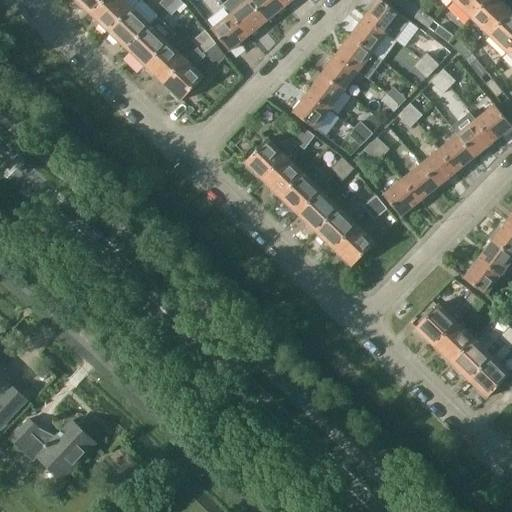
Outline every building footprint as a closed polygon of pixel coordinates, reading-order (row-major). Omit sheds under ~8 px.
[(75,0),(74,1),(81,8),(83,6),(92,15),(106,0),(75,0)] [(124,0),(106,0),(92,15),(101,23),(100,25),(107,32),(109,30),(111,32),(133,8),(124,0)] [(176,0),(164,0),(160,4),(167,10),(176,0)] [(185,4),(180,0),(176,0),(167,10),(173,16),(185,4)] [(230,0),(224,6),(231,15),(248,36),(267,21),(249,0),(230,0)] [(249,0),(267,21),(286,7),(280,0),(249,0)] [(409,22),(380,0),(379,0),(366,18),(387,35),(395,41),(409,22)] [(414,7),(404,0),(390,0),(409,13),(414,7)] [(454,0),(453,1),(471,18),(488,0),(454,0)] [(488,0),(471,18),(489,35),(511,11),(503,3),(505,2),(502,0),(488,0)] [(133,8),(111,32),(113,34),(111,37),(117,43),(119,41),(128,50),(151,26),(133,8)] [(415,18),(429,28),(434,22),(420,11),(415,18)] [(511,11),(489,35),(507,52),(511,46),(511,11)] [(230,51),(248,36),(231,15),(213,30),(230,51)] [(151,26),(128,50),(137,58),(136,60),(142,66),(144,65),(146,67),(169,43),(176,35),(158,18),(151,26)] [(387,35),(366,18),(351,37),(373,53),(387,35)] [(434,33),(449,43),(454,37),(439,26),(434,33)] [(207,31),(193,41),(198,47),(199,48),(212,37),(207,31)] [(212,37),(199,48),(204,55),(217,44),(212,37)] [(373,53),(351,37),(337,56),(359,72),(368,79),(382,60),(373,53)] [(452,47),(466,59),(471,53),(458,41),(452,47)] [(169,43),(146,67),(148,69),(146,71),(153,77),(155,75),(164,84),(187,60),(169,43)] [(187,60),(164,84),(173,92),(171,94),(178,101),(179,99),(182,101),(205,77),(195,67),(205,56),(204,55),(199,48),(198,47),(187,60)] [(427,54),(421,61),(433,72),(439,66),(427,54)] [(359,72),(337,56),(323,75),(344,91),(359,72)] [(476,59),(470,64),(480,78),(487,73),(476,59)] [(433,72),(421,61),(415,67),(427,78),(433,72)] [(443,70),(437,76),(449,88),(455,81),(443,70)] [(344,91),(323,75),(308,94),(330,110),(344,91)] [(449,88),(437,76),(431,82),(443,94),(449,88)] [(492,79),(485,84),(497,98),(503,93),(492,79)] [(394,88),(388,94),(400,106),(406,100),(394,88)] [(330,110),(308,94),(294,113),(316,129),(330,110)] [(400,106),(388,94),(382,100),(394,112),(400,106)] [(511,103),(508,99),(502,105),(511,117),(511,103)] [(410,104),(404,110),(416,122),(422,115),(410,104)] [(494,106),(476,121),(493,142),(511,127),(497,109),(494,106)] [(416,122),(404,110),(398,116),(410,128),(416,122)] [(470,113),(451,128),(458,135),(475,157),(493,142),(476,121),(470,113)] [(374,115),(369,120),(377,129),(382,123),(374,115)] [(361,122),(355,128),(367,140),(373,134),(361,122)] [(254,172),(263,180),(297,145),(298,145),(307,132),(301,127),(291,140),(290,142),(287,139),(277,149),(267,139),(245,163),(247,165),(245,168),(252,174),(254,172)] [(367,140),(355,128),(349,134),(361,146),(367,140)] [(314,137),(307,132),(298,145),(304,150),(314,137)] [(458,135),(439,150),(456,172),(475,157),(458,135)] [(377,138),(371,144),(383,156),(389,149),(377,138)] [(383,156),(371,144),(365,150),(377,162),(383,156)] [(439,150),(420,165),(438,187),(456,172),(439,150)] [(290,152),(263,180),(272,189),(270,191),(276,198),(278,196),(280,198),(304,174),(293,163),(297,159),(290,152)] [(337,175),(349,163),(343,157),(331,169),(337,175)] [(355,169),(349,163),(337,175),(343,181),(355,169)] [(420,165),(402,180),(419,201),(438,187),(420,165)] [(298,216),(322,191),(304,174),(280,198),(283,200),(281,202),(287,209),(289,207),(298,216)] [(402,180),(383,195),(401,216),(419,201),(402,180)] [(316,233),(339,208),(322,191),(298,216),(307,224),(305,226),(312,233),(314,231),(316,233)] [(369,213),(382,203),(377,196),(364,206),(369,213)] [(388,209),(382,203),(369,213),(374,220),(388,209)] [(334,250),(357,225),(339,208),(316,233),(318,235),(316,237),(323,243),(324,241),(334,250)] [(511,225),(507,222),(493,241),(511,254),(511,225)] [(375,243),(357,225),(334,250),(343,259),(341,261),(348,267),(350,265),(352,267),(375,243)] [(511,254),(493,241),(479,259),(500,276),(507,281),(511,273),(511,269),(507,266),(511,259),(511,254)] [(479,259),(464,278),(486,294),(500,276),(479,259)] [(469,310),(479,297),(472,292),(462,305),(469,310)] [(486,302),(479,297),(469,310),(476,315),(486,302)] [(456,322),(457,323),(462,318),(455,311),(450,316),(438,305),(416,329),(418,331),(416,333),(423,339),(424,337),(434,346),(456,322)] [(475,340),(457,323),(456,322),(434,346),(443,355),(441,357),(448,363),(450,362),(452,364),(475,340)] [(505,344),(511,336),(511,327),(510,326),(499,338),(505,344)] [(469,381),(492,357),(475,340),(452,364),(454,366),(452,368),(458,374),(460,372),(469,381)] [(510,374),(492,357),(469,381),(479,390),(477,391),(483,397),(485,396),(487,398),(510,374)] [(0,369),(0,421),(4,418),(8,422),(28,401),(7,382),(10,379),(2,371),(0,369)] [(29,418),(10,438),(19,448),(20,448),(33,460),(38,455),(62,478),(79,460),(78,458),(93,442),(70,420),(48,443),(35,431),(38,427),(29,418)]
